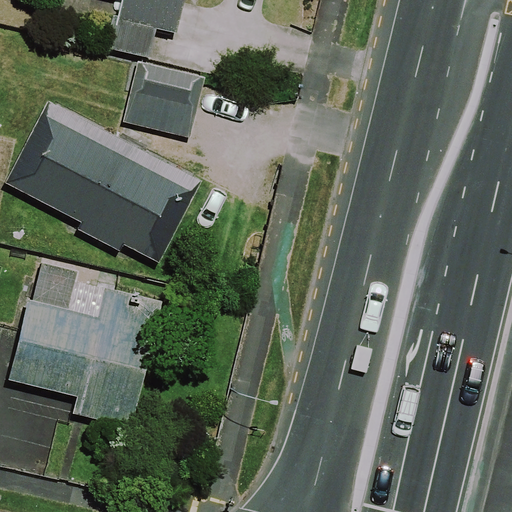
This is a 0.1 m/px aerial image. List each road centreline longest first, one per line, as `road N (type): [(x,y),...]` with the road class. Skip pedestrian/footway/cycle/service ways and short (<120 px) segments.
road 1 (trunk): [(305,511),(436,0)]
road 2 (trunk): [(511,134),(459,293),(407,511)]
